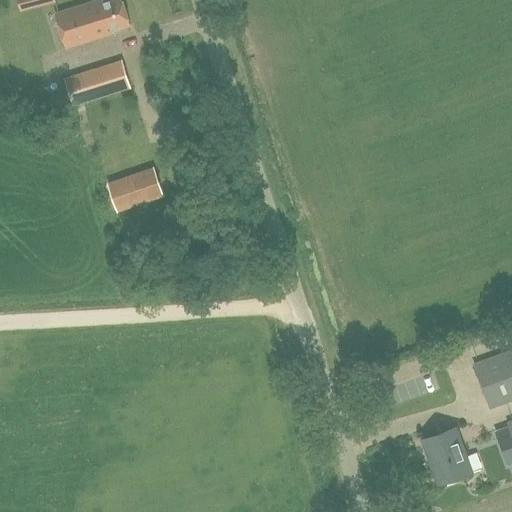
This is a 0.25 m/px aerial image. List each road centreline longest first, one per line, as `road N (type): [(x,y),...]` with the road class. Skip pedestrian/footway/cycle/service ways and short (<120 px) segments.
road 1 (unclassified): [(362,511),(197,0)]
road 2 (unknown): [(325,397),(449,356),(464,358),(474,371),(478,398),(463,418),(340,443)]
